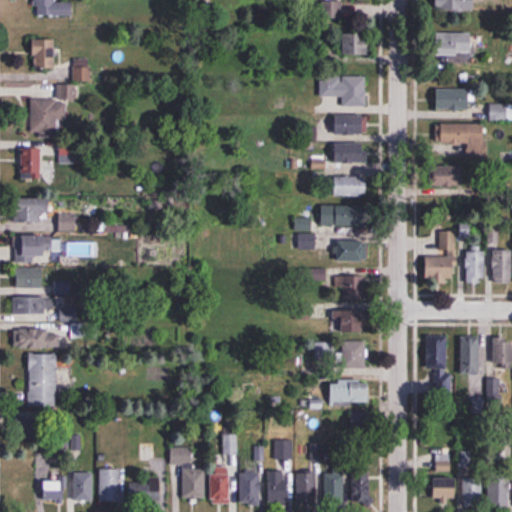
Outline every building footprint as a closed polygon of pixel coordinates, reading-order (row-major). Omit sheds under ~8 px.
[(55,0),(36,0),(36,16),(74,16),(74,1),(56,1),(55,0)] [(436,0),(436,10),(475,10),(475,0),(436,0)] [(472,54),(472,32),(436,32),(436,54),(472,54)] [(370,33),(343,33),(343,55),(370,55),(370,33)] [(57,38),(35,38),(35,68),(57,68),(57,38)] [(367,75),(321,75),(321,97),(343,97),(343,106),(367,106),(367,75)] [(470,109),(470,88),(437,88),(437,109),(470,109)] [(67,119),(66,99),(31,100),(31,132),(57,132),(57,119),(67,119)] [(490,120),(511,119),(511,103),(490,103),(490,120)] [(335,134),(366,134),(366,114),(335,114),(335,134)] [(442,143),(468,143),(468,160),(485,159),(485,122),(441,123),(442,143)] [(335,162),(366,162),(366,142),(335,142),(335,162)] [(22,179),(51,179),(51,161),(41,161),(41,148),(22,148),(22,179)] [(463,186),(463,164),(433,164),(433,186),(463,186)] [(334,195),(364,195),(364,175),(334,175),(334,195)] [(49,197),(16,197),(16,221),(49,221),(49,197)] [(321,226),(367,226),(367,204),(321,204),(321,226)] [(457,231),(449,231),(448,256),(434,256),(433,281),(455,282),(457,231)] [(16,262),(47,262),(47,236),(16,236),(16,262)] [(337,261),(364,261),(364,240),(337,240),(337,261)] [(466,282),(486,283),(486,247),(467,247),(466,282)] [(511,282),(511,248),(494,249),(494,283),(511,282)] [(17,288),(44,288),(44,267),(17,267),(17,288)] [(340,299),(362,299),(362,270),(333,270),(333,289),(340,289),(340,299)] [(13,297),(13,316),(46,316),(46,297),(13,297)] [(342,334),(365,334),(365,308),(342,308),(342,334)] [(16,328),(16,348),(60,348),(60,328),(16,328)] [(427,370),(433,370),(433,395),(450,395),(450,335),(427,335),(427,370)] [(511,368),(511,336),(496,337),(496,368),(511,368)] [(480,337),(463,337),(463,374),(480,374),(480,337)] [(366,368),(366,341),(341,341),(341,368),(366,368)] [(57,406),(57,354),(29,354),(29,406),(57,406)] [(331,404),(370,404),(370,382),(331,382),(331,404)] [(370,411),(353,411),(353,429),(370,429),(370,411)] [(42,419),(26,420),(28,438),(44,436),(42,419)] [(192,448),(172,448),(172,466),(192,466),(192,448)] [(448,460),(437,461),(438,468),(449,467),(448,460)] [(212,503),(233,504),(233,468),(212,468),(212,503)] [(354,503),(371,503),(371,468),(354,468),(354,503)] [(345,469),(326,469),(326,505),(345,505),(345,469)] [(121,501),(121,470),(101,470),(101,501),(121,501)] [(205,470),(183,470),(183,499),(205,499),(205,470)] [(269,471),(269,502),(291,502),(291,471),(269,471)] [(318,471),(299,471),(299,505),(318,505),(318,471)] [(19,501),(40,501),(40,473),(19,473),(19,501)] [(94,473),(74,473),(74,500),(94,500),(94,473)] [(261,473),(241,473),(241,505),(261,505),(261,473)] [(510,474),(490,474),(490,507),(510,507),(510,474)] [(459,478),(435,478),(435,499),(459,499),(459,478)] [(463,478),(463,507),(482,507),(482,478),(463,478)] [(44,480),(44,501),(65,501),(65,480),(44,480)] [(161,481),(131,481),(131,501),(161,501),(161,481)]
